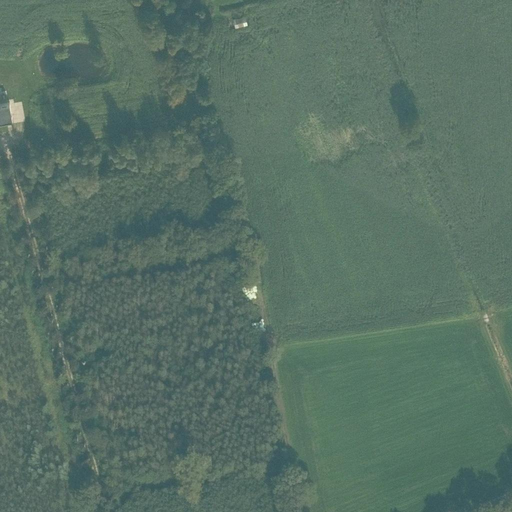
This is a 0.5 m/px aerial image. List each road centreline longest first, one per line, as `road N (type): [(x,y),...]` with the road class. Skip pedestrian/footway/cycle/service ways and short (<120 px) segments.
road 1 (track): [(19,187),(211,148),(157,0)]
road 2 (unclassified): [(109,511),(19,187)]
